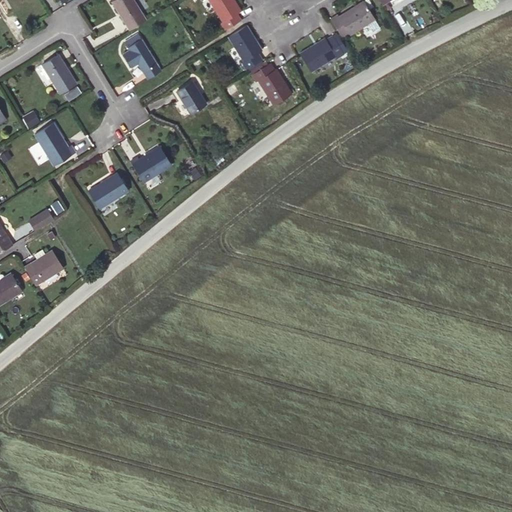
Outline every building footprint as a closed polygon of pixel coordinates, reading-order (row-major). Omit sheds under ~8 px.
[(111,2),(129,30),(146,20),(133,0),(113,0),(114,0),(111,2)] [(240,10),(234,0),(208,0),(222,22),(220,23),(224,30),(241,20),(236,13),(240,10)] [(337,15),(330,19),(342,38),(348,33),(350,35),(374,19),(363,1),(338,16),(337,15)] [(246,69),(262,59),(257,52),(261,50),(246,25),(228,36),(244,61),(241,62),(246,69)] [(125,42),(128,47),(141,39),(138,34),(125,42)] [(324,38),(299,53),(311,71),(335,56),(337,58),(343,54),(332,36),(325,40),(324,38)] [(137,63),(147,79),(160,70),(141,39),(128,47),(130,50),(123,54),(131,66),(137,63)] [(58,54),(41,64),(59,93),(76,83),(58,54)] [(291,93),(276,68),(274,70),(269,63),(251,75),(256,81),(257,80),(273,105),(291,93)] [(187,72),(172,83),(177,88),(191,78),(187,72)] [(192,81),(176,91),(190,113),(205,103),(192,81)] [(64,92),(68,99),(81,93),(78,85),(64,92)] [(28,128),(40,121),(33,110),(21,117),(28,128)] [(52,122),(34,134),(54,165),(75,152),(71,145),(67,146),(52,122)] [(138,157),(130,161),(144,182),(171,165),(160,146),(139,159),(138,157)] [(116,173),(88,190),(99,208),(127,190),(116,173)] [(35,231),(53,220),(47,209),(28,220),(35,231)] [(0,252),(13,245),(0,224),(0,252)] [(36,259),(45,254),(42,249),(34,254),(36,259)] [(24,267),(35,285),(62,268),(51,250),(45,254),(36,259),(24,267)] [(0,304),(21,291),(10,273),(3,277),(2,275),(0,275),(0,274),(0,304)]
